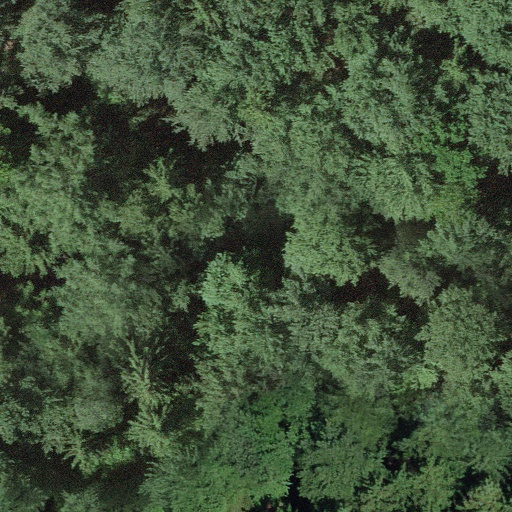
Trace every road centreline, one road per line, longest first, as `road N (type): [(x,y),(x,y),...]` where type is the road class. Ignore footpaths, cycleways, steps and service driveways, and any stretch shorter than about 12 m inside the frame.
road 1 (track): [(0,232),(101,303),(149,354),(260,511)]
road 2 (track): [(395,0),(446,62),(511,122)]
